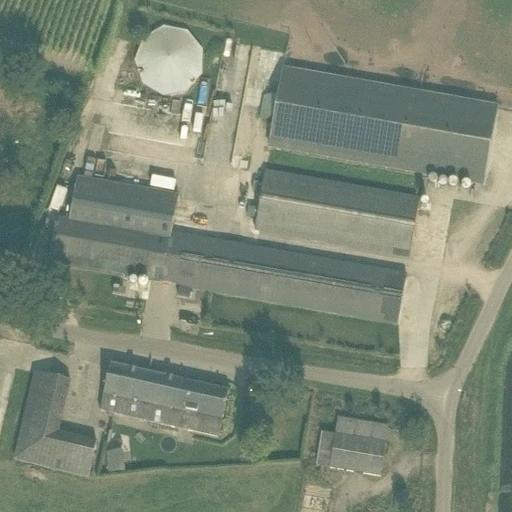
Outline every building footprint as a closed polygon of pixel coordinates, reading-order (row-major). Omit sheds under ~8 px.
[(199,77),(197,29),(139,31),(141,67),(142,92),(189,90),(189,77),(199,77)] [(269,149),(425,176),(484,187),(497,110),(283,71),(269,149)] [(254,230),(410,258),(420,203),(264,175),(254,230)] [(49,264),(150,281),(398,325),(406,277),(172,236),(179,196),(77,178),(69,221),(59,219),(57,229),(55,228),(49,264)] [(262,184),(254,183),(252,192),(261,193),(262,184)] [(249,208),(247,216),(256,218),(258,209),(249,208)] [(177,295),(189,297),(190,288),(179,286),(177,295)] [(221,427),(228,394),(110,367),(100,412),(218,438),(221,427)] [(68,474),(88,479),(96,443),(77,438),(68,474)] [(335,438),(333,451),(330,471),(381,479),(386,445),(335,438)] [(122,452),(108,452),(109,472),(122,472),(122,452)] [(327,511),(333,489),(306,483),(300,511),(327,511)]
